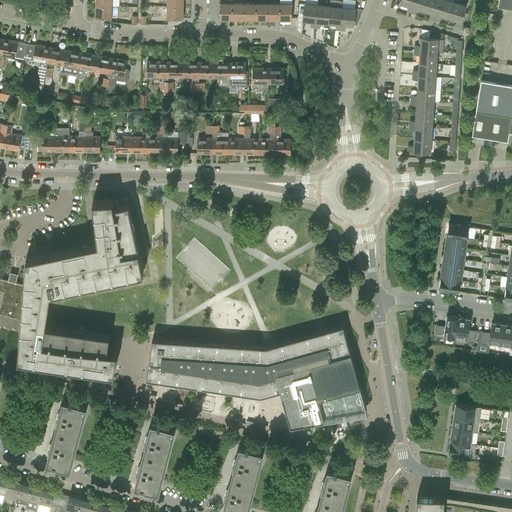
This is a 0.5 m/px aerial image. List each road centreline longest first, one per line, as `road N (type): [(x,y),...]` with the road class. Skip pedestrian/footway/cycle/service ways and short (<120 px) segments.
road 1 (tertiary): [(277,186),(0,171)]
road 2 (tertiary): [(505,487),(403,465),(375,298)]
road 3 (residential): [(0,460),(199,511)]
road 4 (residential): [(349,68),(290,41),(202,38)]
road 5 (residential): [(511,312),(375,298)]
road 6 (residential): [(202,38),(74,28)]
